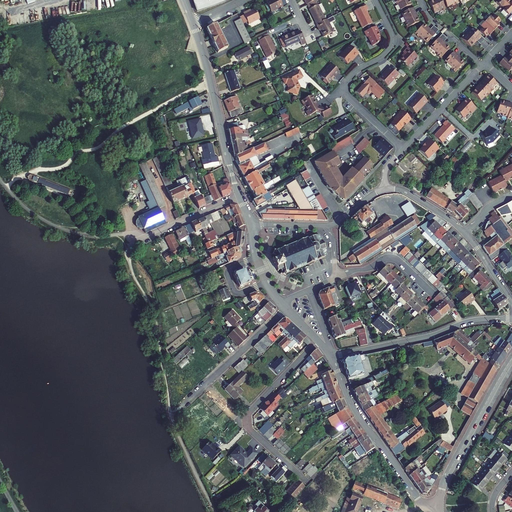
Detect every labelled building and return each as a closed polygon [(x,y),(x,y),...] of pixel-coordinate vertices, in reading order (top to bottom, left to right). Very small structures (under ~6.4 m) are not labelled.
[(193,0),(197,12),(226,2),(225,0),(193,0)] [(270,0),(266,2),(271,12),(283,7),(279,0),(270,0)] [(325,20),(324,17),(322,14),(318,6),(318,5),(317,5),(315,0),(307,4),(309,9),(316,25),(325,20)] [(399,10),(410,5),(408,0),(407,0),(393,0),(395,6),(396,5),(399,10)] [(432,0),(428,3),(433,14),(438,11),(439,12),(444,10),(439,0),(433,0),(432,0)] [(507,0),(501,7),(503,9),(502,11),(507,16),(511,10),(511,2),(510,2),(509,3),(507,0)] [(365,6),(353,12),(361,28),(371,24),(365,11),(367,10),(365,6)] [(412,8),(400,14),(405,23),(404,24),(406,28),(418,23),(413,13),(414,13),(412,8)] [(247,12),(243,14),(244,15),(248,22),(249,24),(259,19),(255,9),(251,11),(248,13),(247,12)] [(489,17),(484,22),(493,31),(498,25),(497,24),(500,22),(493,16),(491,18),(489,17)] [(243,24),(241,19),(234,22),(245,44),(251,41),(251,40),(243,24)] [(318,29),(319,28),(320,31),(324,37),(333,32),(327,20),(325,20),(316,25),(318,29)] [(493,31),(484,22),(479,27),(481,29),(478,31),(485,37),(487,35),(489,36),(493,31)] [(206,29),(218,53),(228,48),(216,24),(206,29)] [(422,25),(413,34),(417,38),(418,37),(425,44),(434,34),(431,31),(430,32),(428,31),(422,25)] [(379,32),(376,26),(364,32),(366,36),(368,37),(372,46),(376,44),(377,44),(378,43),(382,41),(379,35),(379,36),(377,33),(379,33),(379,32)] [(432,26),(428,31),(430,32),(431,31),(434,34),(438,31),(432,26)] [(463,35),(460,39),(469,47),(475,41),(476,40),(477,41),(480,37),(471,28),(464,36),(463,35)] [(289,35),(282,39),(287,48),(300,41),(302,45),(306,43),(303,38),(300,31),(296,33),(296,32),(289,35)] [(274,48),(273,46),(269,36),(268,36),(266,32),(257,37),(259,41),(258,41),(267,58),(277,53),(274,47),(274,48)] [(441,34),(438,38),(441,41),(441,42),(442,43),(446,39),(441,34)] [(476,40),(475,41),(479,46),(484,41),(482,39),(480,37),(477,41),(476,40)] [(435,55),(439,59),(448,49),(442,43),(441,42),(441,41),(438,38),(429,47),(436,54),(435,55)] [(348,46),(338,57),(346,65),(349,61),(351,59),(352,59),(357,54),(348,46)] [(249,47),(235,55),(238,61),(252,53),(249,47)] [(398,61),(405,67),(416,57),(407,48),(402,53),(403,54),(404,55),(401,57),(398,61)] [(452,52),(447,58),(448,59),(456,71),(463,63),(457,58),(455,56),(456,55),(455,55),(452,52)] [(447,58),(443,62),(451,68),(450,69),(454,73),(456,71),(448,59),(447,58)] [(503,59),(498,64),(507,73),(511,67),(511,66),(511,64),(511,62),(507,58),(504,60),(503,59)] [(320,76),(320,77),(327,84),(327,83),(328,83),(331,81),(330,80),(333,77),(333,78),(338,72),(329,64),(325,69),(325,70),(320,76)] [(381,75),(378,79),(386,87),(397,75),(389,67),(384,73),(383,75),(381,75)] [(225,74),(231,92),(240,90),(235,75),(239,74),(237,70),(234,71),(227,73),(226,73),(225,74)] [(301,78),(298,71),(281,79),(284,85),(285,84),(287,88),(286,92),(296,96),(299,88),(295,81),(301,78)] [(435,76),(426,85),(435,93),(438,89),(440,86),(442,83),(435,76)] [(483,80),(479,85),(489,94),(493,90),(492,89),(496,85),(487,76),(483,80)] [(368,78),(355,93),(361,98),(365,93),(367,94),(369,94),(370,93),(377,99),(378,99),(382,95),(382,93),(374,86),(375,85),(368,78)] [(375,85),(374,86),(382,93),(383,92),(375,84),(375,85)] [(474,89),(471,93),(480,102),(484,97),(485,98),(489,94),(479,85),(474,89)] [(411,102),(406,107),(415,114),(421,107),(426,102),(418,94),(410,102),(411,102)] [(311,96),(300,101),(303,107),(304,106),(307,111),(305,112),(307,116),(314,112),(320,114),(322,118),(330,113),(326,106),(320,110),(317,109),(315,104),(313,104),(313,102),(313,101),(313,100),(311,96)] [(238,102),(236,97),(225,101),(231,118),(243,113),(241,108),(239,109),(237,102),(238,102)] [(188,109),(191,107),(193,111),(201,106),(197,98),(189,102),(170,112),(172,116),(173,115),(182,111),(182,109),(187,107),(188,109)] [(316,105),(313,100),(313,101),(313,102),(313,104),(315,104),(317,109),(320,110),(326,106),(322,108),(317,107),(316,105)] [(454,112),(462,119),(468,112),(470,114),(475,109),(465,100),(460,105),(461,105),(454,112)] [(504,103),(499,102),(495,114),(501,115),(501,116),(506,118),(510,106),(510,105),(504,103)] [(393,121),(389,125),(397,132),(402,126),(404,124),(405,125),(410,120),(400,111),(397,114),(398,114),(392,120),(393,121)] [(291,118),(287,112),(280,116),(283,122),(291,118)] [(189,122),(192,139),(204,136),(200,119),(189,122)] [(336,140),(355,131),(350,121),(335,128),(337,133),(333,135),(336,140)] [(442,126),(433,136),(441,144),(444,140),(447,137),(450,140),(454,135),(451,132),(453,130),(444,122),(441,125),(442,126)] [(246,134),(244,127),(243,126),(238,127),(237,124),(229,126),(228,126),(229,130),(230,137),(246,134)] [(487,133),(482,134),(486,144),(493,141),(499,134),(492,127),(489,130),(489,131),(487,133)] [(296,129),(285,134),(287,138),(299,132),(297,128),(296,129)] [(246,134),(230,137),(231,143),(247,140),(247,137),(249,137),(248,132),(246,134)] [(334,146),(330,148),(333,153),(334,154),(337,152),(340,151),(343,149),(346,148),(349,146),(354,144),(350,138),(346,140),(343,141),(340,143),(337,144),(334,146)] [(368,143),(369,142),(364,138),(362,141),(360,143),(357,146),(355,148),(357,151),(359,153),(361,151),(362,151),(362,150),(364,148),(367,145),(368,143)] [(392,149),(382,139),(374,148),(384,158),(392,149)] [(247,140),(231,143),(232,149),(246,147),(248,146),(251,145),(250,142),(248,142),(247,140)] [(422,147),(418,151),(426,159),(432,153),(433,153),(437,149),(428,140),(423,145),(424,146),(422,147)] [(243,154),(244,155),(235,157),(240,167),(238,167),(243,176),(255,170),(259,168),(258,166),(257,165),(253,167),(253,168),(253,169),(249,160),(255,157),(270,150),(267,142),(247,152),(243,154)] [(207,145),(205,145),(201,146),(204,160),(202,160),(203,166),(218,162),(217,157),(215,157),(212,144),(207,145)] [(243,154),(247,152),(246,147),(232,149),(234,158),(235,157),(244,155),(243,154)] [(333,153),(314,163),(330,190),(338,198),(344,201),(352,192),(363,179),(362,178),(352,169),(353,168),(352,168),(342,180),(341,180),(337,175),(338,174),(335,168),(340,165),(333,153)] [(451,166),(459,158),(456,155),(448,163),(451,166)] [(172,184),(159,156),(153,159),(166,187),(172,184)] [(352,169),(362,178),(365,174),(369,170),(373,165),(367,160),(363,156),(359,161),(355,165),(352,168),(353,168),(352,169)] [(257,165),(258,166),(259,165),(255,157),(249,160),(253,169),(253,168),(253,167),(257,165)] [(493,194),(507,187),(505,182),(511,178),(511,159),(510,160),(511,163),(511,165),(499,172),(501,176),(488,183),(493,194)] [(143,174),(159,208),(165,205),(145,162),(139,165),(143,174)] [(255,170),(243,176),(252,192),(264,186),(257,174),(270,168),(269,167),(268,163),(259,168),(255,170)] [(443,168),(432,179),(439,186),(450,175),(443,168)] [(304,172),(300,174),(302,178),(304,181),(310,177),(308,174),(306,171),(304,172)] [(210,187),(209,187),(214,202),(230,195),(231,191),(229,184),(227,179),(223,181),(224,186),(219,188),(217,184),(216,185),(211,174),(206,176),(210,187)] [(296,204),(299,210),(316,210),(321,211),(314,198),(304,181),(302,178),(300,174),(293,178),(295,181),(286,186),(288,189),(296,204)] [(49,190),(63,195),(70,198),(73,196),(73,193),(69,190),(33,177),(29,176),(27,178),(28,182),(49,190)] [(176,182),(177,184),(166,188),(173,204),(192,195),(189,189),(188,190),(187,189),(186,186),(183,187),(182,187),(183,187),(180,181),(176,182)] [(274,183),(272,181),(264,186),(252,192),(256,199),(266,194),(264,190),(268,187),(267,187),(274,183)] [(199,209),(212,203),(209,196),(202,199),(201,196),(198,191),(195,192),(191,183),(188,184),(187,185),(189,189),(192,195),(199,209)] [(424,193),(422,191),(412,184),(410,188),(420,194),(422,195),(424,193)] [(425,198),(441,208),(447,199),(431,189),(425,198)] [(256,199),(252,202),(256,208),(265,203),(263,200),(270,195),(273,193),(272,191),(266,194),(256,199)] [(477,210),(483,206),(473,193),(468,198),(470,200),(477,210)] [(314,198),(321,211),(327,207),(325,204),(324,201),(322,198),(320,194),(314,198)] [(468,198),(465,195),(455,205),(451,202),(445,210),(451,214),(454,212),(460,205),(461,204),(468,198)] [(463,207),(470,200),(468,198),(461,204),(463,207)] [(445,210),(451,202),(447,199),(441,208),(445,210)] [(416,212),(410,203),(401,208),(408,218),(416,212)] [(231,219),(234,218),(240,215),(236,205),(233,204),(225,208),(226,211),(228,210),(230,215),(228,216),(227,215),(224,217),(227,222),(227,221),(231,219)] [(270,207),(259,213),(262,220),(315,220),(317,221),(316,210),(299,210),(296,204),(270,207)] [(352,218),(355,222),(358,219),(364,227),(370,222),(375,218),(369,210),(372,208),(369,204),(360,211),(352,218)] [(454,212),(462,219),(468,213),(460,205),(454,212)] [(143,229),(146,233),(166,224),(159,208),(157,209),(155,206),(151,207),(153,211),(143,216),(142,213),(137,215),(139,218),(138,219),(137,219),(137,220),(136,220),(136,221),(136,222),(135,223),(135,224),(136,225),(136,226),(137,227),(137,228),(138,228),(139,229),(140,229),(141,229),(142,229),(143,229)] [(321,211),(316,210),(317,221),(324,221),(327,221),(321,211)] [(214,222),(221,219),(217,211),(210,215),(214,222)] [(508,226),(502,218),(500,220),(498,218),(494,212),(490,214),(492,217),(488,220),(489,221),(487,223),(487,224),(486,224),(484,230),(485,230),(485,231),(484,232),(485,234),(484,234),(487,238),(490,236),(493,239),(483,247),(489,257),(504,245),(511,238),(511,231),(508,227),(508,226)] [(236,231),(237,234),(244,234),(245,225),(240,215),(234,218),(231,219),(234,225),(237,224),(239,229),(236,231)] [(415,215),(393,229),(389,232),(387,229),(389,227),(388,224),(390,223),(389,221),(391,220),(387,215),(383,218),(384,219),(380,221),(381,223),(371,229),(376,236),(373,238),(375,241),(349,257),(352,262),(356,259),(360,265),(391,245),(397,242),(398,241),(418,228),(416,226),(420,224),(415,215)] [(207,234),(205,229),(208,227),(207,225),(210,224),(207,216),(204,218),(197,221),(201,230),(202,232),(204,236),(208,243),(211,242),(218,239),(217,238),(214,231),(207,234)] [(197,221),(191,224),(194,230),(196,235),(199,234),(198,231),(201,230),(197,221)] [(441,228),(435,222),(424,232),(430,238),(441,228)] [(184,227),(175,231),(179,241),(185,238),(186,240),(189,246),(191,245),(193,249),(191,250),(192,253),(196,252),(188,235),(185,228),(184,227)] [(430,238),(436,244),(437,243),(447,234),(441,228),(430,238)] [(373,238),(376,236),(371,229),(366,232),(371,239),(373,238)] [(424,232),(422,235),(428,241),(430,238),(424,232)] [(447,234),(437,243),(442,248),(453,238),(447,233),(447,234)] [(182,255),(172,234),(165,238),(171,251),(163,256),(167,261),(176,255),(177,257),(177,259),(182,255)] [(211,259),(239,248),(242,246),(244,234),(237,234),(233,234),(227,236),(230,244),(216,250),(215,250),(208,253),(211,259)] [(295,243),(293,244),(292,244),(290,245),(289,245),(289,246),(287,247),(287,246),(286,246),(286,247),(284,246),(282,247),(281,249),(280,249),(277,251),(277,250),(277,251),(275,250),(274,249),(274,250),(273,254),(272,254),(272,255),(273,254),(275,255),(276,257),(273,259),(273,258),(272,258),(272,259),(272,260),(273,259),(277,270),(277,271),(278,271),(281,270),(282,272),(281,274),(280,274),(280,275),(281,274),(285,276),(285,277),(286,276),(285,276),(286,274),(287,274),(287,273),(289,272),(290,273),(290,272),(292,273),(295,272),(295,270),(296,270),(296,269),(299,268),(299,269),(299,268),(301,267),(302,268),(302,267),(304,266),(305,267),(305,266),(307,265),(308,265),(308,264),(308,265),(310,265),(313,264),(313,263),(313,262),(314,262),(314,263),(314,262),(317,261),(318,261),(317,261),(318,261),(318,260),(324,257),(325,257),(324,257),(327,255),(327,254),(327,252),(327,251),(326,249),(326,248),(323,241),(323,240),(322,240),(321,238),(322,238),(321,237),(321,238),(319,236),(319,235),(318,236),(316,236),(316,235),(315,235),(309,238),(308,238),(308,237),(307,238),(305,239),(304,239),(304,240),(304,239),(302,239),(299,240),(299,242),(298,242),(298,241),(298,242),(295,243)] [(442,248),(448,254),(451,250),(458,243),(453,238),(442,248)] [(218,239),(211,242),(213,248),(220,245),(218,239)] [(458,243),(451,250),(456,256),(463,249),(458,243)] [(504,245),(489,257),(492,261),(507,249),(504,245)] [(223,259),(222,258),(226,256),(228,263),(232,262),(233,261),(238,259),(239,259),(239,258),(240,258),(240,257),(240,256),(240,255),(240,254),(239,253),(239,251),(240,249),(239,248),(211,259),(207,261),(208,265),(223,259)] [(456,256),(454,258),(460,263),(469,254),(463,249),(456,256)] [(492,261),(495,266),(497,264),(502,261),(510,254),(507,249),(492,261)] [(460,263),(458,264),(463,270),(474,260),(469,254),(460,263)] [(502,261),(506,266),(502,269),(506,274),(509,272),(511,274),(511,272),(511,255),(510,254),(502,261)] [(463,270),(468,276),(479,265),(474,260),(463,270)] [(376,276),(382,282),(385,279),(392,272),(386,266),(376,276)] [(243,286),(250,283),(248,279),(246,274),(245,269),(233,274),(234,275),(234,277),(235,277),(238,284),(237,284),(238,286),(239,288),(240,287),(240,288),(242,288),(242,287),(243,286)] [(436,276),(441,281),(445,278),(442,275),(445,271),(443,269),(436,276)] [(481,286),(479,288),(482,290),(491,281),(485,275),(485,276),(482,274),(480,271),(473,278),(481,286)] [(385,279),(390,285),(397,277),(392,272),(385,279)] [(197,279),(202,291),(207,288),(203,277),(197,279)] [(401,285),(403,283),(397,277),(390,285),(396,290),(401,285)] [(355,284),(345,288),(349,299),(360,294),(355,284)] [(394,293),(395,292),(396,290),(390,285),(388,287),(391,290),(391,292),(392,293),(394,293)] [(400,297),(407,290),(401,285),(396,290),(395,292),(400,297)] [(318,296),(323,310),(329,308),(339,303),(337,299),(336,300),(333,293),(334,292),(335,292),(333,286),(319,292),(318,296)] [(220,291),(223,301),(229,298),(225,289),(220,291)] [(498,311),(508,304),(498,289),(493,292),(494,294),(491,296),(494,301),(492,302),(498,311)] [(406,303),(413,296),(407,290),(400,297),(406,303)] [(438,295),(442,301),(447,297),(442,291),(440,292),(438,295)] [(458,299),(464,307),(468,303),(471,301),(471,302),(475,300),(474,299),(467,291),(458,299)] [(249,296),(251,301),(253,301),(254,302),(247,308),(249,310),(256,307),(257,306),(264,299),(258,294),(255,294),(249,296)] [(438,295),(434,299),(440,305),(428,314),(435,322),(454,307),(447,297),(442,301),(438,295)] [(406,303),(412,309),(412,308),(419,301),(413,296),(406,303)] [(264,299),(257,306),(261,310),(268,303),(264,299)] [(239,309),(244,305),(240,301),(236,305),(239,309)] [(424,308),(425,307),(419,301),(412,308),(412,309),(415,312),(418,314),(424,308)] [(275,313),(275,309),(268,303),(261,310),(258,313),(254,317),(257,320),(257,321),(261,326),(275,313)] [(412,309),(406,303),(404,306),(409,311),(412,309)] [(224,318),(232,326),(235,329),(228,336),(238,347),(246,339),(236,328),(239,326),(236,324),(240,319),(232,311),(224,318)] [(380,316),(373,324),(377,329),(378,328),(384,334),(388,331),(389,332),(393,327),(388,323),(388,324),(386,322),(386,321),(380,316)] [(341,324),(339,319),(337,321),(335,317),(327,320),(332,332),(352,324),(351,320),(341,324)] [(291,323),(287,319),(283,319),(266,335),(269,337),(272,334),(273,335),(279,330),(282,333),(291,323)] [(362,325),(360,321),(352,324),(332,332),(335,340),(345,336),(354,332),(353,328),(358,326),(358,327),(362,325)] [(301,332),(291,323),(282,333),(286,336),(285,337),(286,338),(278,345),(283,350),(301,332)] [(358,335),(360,346),(367,345),(364,329),(356,331),(357,335),(358,335)] [(477,332),(469,340),(460,331),(459,331),(454,333),(469,347),(472,344),(481,336),(477,332)] [(296,342),(298,345),(302,341),(308,345),(311,342),(306,337),(301,332),(283,350),(286,353),(296,342)] [(473,374),(472,375),(479,379),(475,385),(470,382),(466,388),(472,391),(468,398),(477,404),(488,385),(496,371),(488,364),(484,361),(472,349),(469,347),(454,333),(434,341),(434,343),(437,350),(450,346),(469,363),(470,363),(471,363),(476,357),(481,361),(479,364),(473,374)] [(506,342),(508,344),(507,345),(500,338),(494,344),(497,347),(498,348),(506,356),(511,349),(511,347),(511,346),(511,333),(507,340),(506,342)] [(262,355),(263,355),(275,341),(269,337),(266,335),(253,347),(262,355)] [(221,336),(213,344),(220,352),(225,347),(227,349),(230,346),(221,336)] [(275,341),(263,355),(265,357),(273,349),(278,344),(275,341)] [(176,365),(191,351),(187,347),(171,361),(176,365)] [(489,358),(490,359),(499,367),(506,356),(498,348),(495,352),(494,351),(489,358)] [(304,373),(313,364),(314,363),(323,357),(317,350),(313,352),(306,360),(308,362),(301,370),(304,373)] [(488,364),(496,371),(499,367),(490,359),(489,358),(484,354),(483,356),(485,359),(484,361),(488,364)] [(343,363),(348,380),(364,375),(361,368),(362,368),(362,366),(361,364),(362,363),(360,363),(361,362),(365,361),(363,356),(345,359),(343,363)] [(190,362),(187,358),(180,365),(183,368),(190,362)] [(281,361),(287,366),(290,363),(284,358),(281,361)] [(279,359),(270,368),(277,375),(283,369),(284,370),(287,366),(279,359)] [(245,362),(243,360),(239,364),(245,369),(248,365),(245,362)] [(236,366),(242,372),(245,369),(239,364),(239,363),(236,366)] [(308,379),(318,369),(313,364),(304,373),(303,373),(308,379)] [(242,372),(236,366),(234,368),(239,374),(242,372)] [(388,374),(386,370),(373,377),(375,381),(376,380),(385,376),(388,374)] [(322,380),(316,382),(317,386),(334,379),(331,372),(321,376),(322,380)] [(238,394),(241,391),(238,387),(247,377),(243,373),(225,390),(234,400),(239,396),(238,394)] [(469,381),(470,382),(475,385),(479,379),(472,375),(469,381)] [(321,388),(323,392),(323,391),(337,386),(334,379),(317,386),(316,386),(311,388),(311,389),(309,390),(310,393),(321,388)] [(353,391),(356,399),(366,394),(365,390),(377,385),(376,383),(375,381),(363,386),(353,391)] [(315,403),(317,402),(321,401),(340,393),(337,386),(323,391),(325,395),(316,399),(316,401),(314,401),(315,403)] [(466,388),(463,394),(468,398),(472,391),(466,388)] [(380,392),(374,395),(372,391),(366,394),(356,399),(360,406),(372,400),(382,395),(380,392)] [(276,403),(281,398),(279,397),(275,393),(273,395),(260,409),(267,416),(278,405),(276,403)] [(318,406),(328,401),(330,405),(343,399),(340,393),(321,401),(317,402),(318,406)] [(398,395),(380,404),(386,412),(402,401),(398,395)] [(468,398),(464,404),(466,405),(474,409),(477,404),(468,398)] [(337,408),(339,413),(347,408),(343,399),(330,405),(323,408),(325,413),(337,408)] [(373,408),(377,406),(372,400),(360,406),(364,412),(373,408)] [(442,414),(447,411),(442,402),(428,410),(434,419),(442,414)] [(373,408),(379,416),(386,412),(380,404),(377,406),(373,408)] [(462,412),(470,417),(474,409),(466,405),(462,412)] [(342,425),(353,418),(347,408),(339,413),(328,419),(334,430),(342,425)] [(416,429),(414,427),(396,440),(379,416),(373,408),(364,412),(388,446),(391,450),(416,429)] [(420,425),(414,416),(411,419),(418,427),(419,426),(420,425)] [(342,434),(357,424),(353,418),(342,425),(344,428),(343,429),(331,437),(333,440),(342,434)] [(266,423),(259,431),(264,435),(270,429),(271,428),(266,423)] [(344,436),(348,434),(350,436),(361,429),(357,424),(342,434),(344,436)] [(395,456),(404,448),(404,447),(407,445),(408,446),(420,436),(420,437),(425,433),(419,426),(418,427),(416,429),(391,450),(395,456)] [(272,427),(270,429),(264,435),(269,440),(273,435),(275,433),(274,432),(275,430),(272,427)] [(275,433),(273,435),(278,440),(278,439),(284,433),(279,428),(275,433)] [(348,442),(349,443),(350,444),(365,435),(361,429),(350,436),(350,437),(352,439),(348,442)] [(493,438),(484,433),(482,438),(490,442),(493,438)] [(351,447),(353,447),(354,449),(368,440),(365,435),(350,444),(349,443),(348,444),(349,447),(350,446),(351,447)] [(273,444),(285,455),(290,450),(278,439),(278,440),(273,444)] [(359,456),(365,453),(366,454),(374,448),(368,440),(354,449),(359,456)] [(209,442),(202,450),(213,460),(221,451),(218,448),(217,449),(209,442)] [(444,448),(447,449),(451,451),(453,447),(443,442),(440,445),(444,448)] [(231,455),(244,468),(257,453),(252,448),(247,454),(239,446),(231,455)] [(484,489),(483,488),(491,479),(492,479),(497,473),(496,472),(503,463),(504,464),(507,460),(497,452),(495,456),(496,456),(488,466),(487,465),(482,472),(483,472),(475,482),(474,481),(472,484),(481,492),(484,489)] [(422,454),(404,469),(409,476),(418,469),(423,465),(419,461),(424,456),(422,454)] [(257,460),(262,464),(257,469),(266,477),(276,465),(273,462),(275,461),(273,459),(272,460),(268,457),(266,460),(261,455),(257,460)] [(301,460),(296,465),(299,468),(305,463),(301,460)] [(309,464),(302,471),(306,475),(307,474),(313,468),(309,464)] [(287,471),(283,467),(280,470),(279,468),(270,477),(276,483),(287,471)] [(313,468),(307,474),(311,478),(317,471),(318,470),(314,467),(313,468)] [(409,476),(416,486),(423,480),(428,477),(422,469),(419,471),(418,469),(409,476)] [(313,480),(319,474),(317,471),(311,478),(310,478),(313,480)] [(439,475),(435,473),(431,478),(430,479),(426,484),(423,480),(416,486),(422,494),(426,495),(431,487),(435,481),(439,475)] [(292,494),(289,497),(293,501),(305,487),(303,486),(299,482),(298,481),(291,488),(289,491),(292,494)] [(350,499),(348,498),(344,508),(346,508),(344,511),(356,511),(360,504),(362,498),(363,495),(378,501),(382,503),(398,509),(401,500),(355,481),(351,490),(352,494),(350,499)] [(509,506),(511,505),(511,490),(509,494),(508,493),(506,496),(507,497),(504,500),(503,501),(509,506)] [(254,506),(257,509),(254,511),(253,511),(268,511),(263,507),(264,506),(259,501),(254,506)]
